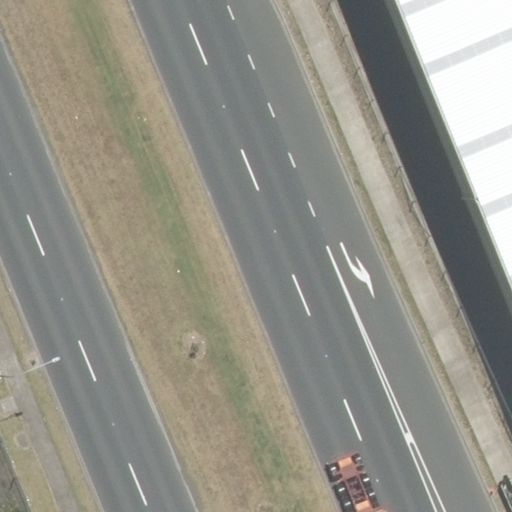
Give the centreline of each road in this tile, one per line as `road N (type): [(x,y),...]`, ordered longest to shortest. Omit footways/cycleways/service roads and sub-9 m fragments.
road 1 (primary): [(208,0),(422,511)]
road 2 (primary): [(161,511),(0,120)]
